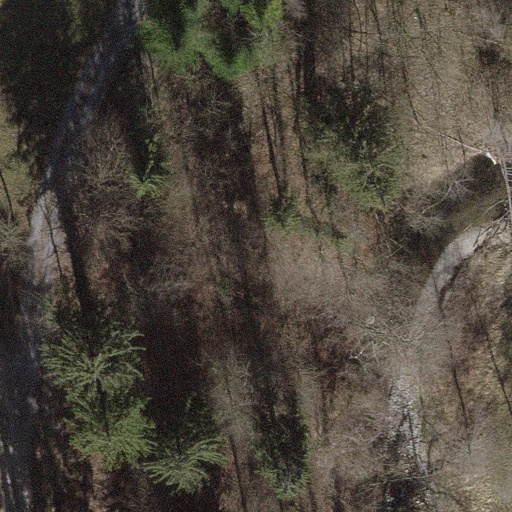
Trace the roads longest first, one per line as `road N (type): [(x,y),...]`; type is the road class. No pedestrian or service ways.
road 1 (track): [(120,0),(55,188),(25,445)]
road 2 (track): [(24,511),(25,445),(0,356)]
